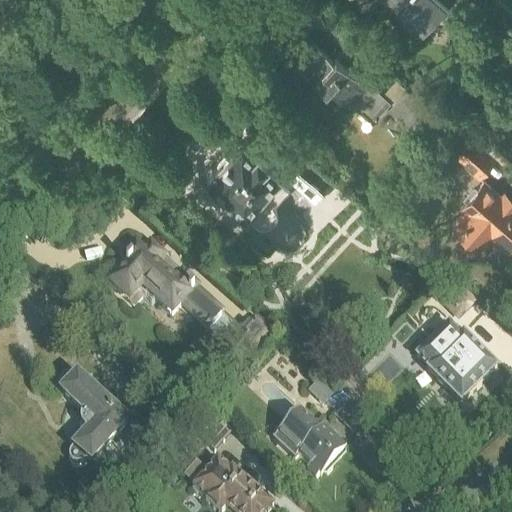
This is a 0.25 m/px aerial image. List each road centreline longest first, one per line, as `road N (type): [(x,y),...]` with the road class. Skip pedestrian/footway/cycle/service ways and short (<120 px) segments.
road 1 (tertiary): [(183,0),(0,201)]
road 2 (unknown): [(0,135),(125,0)]
